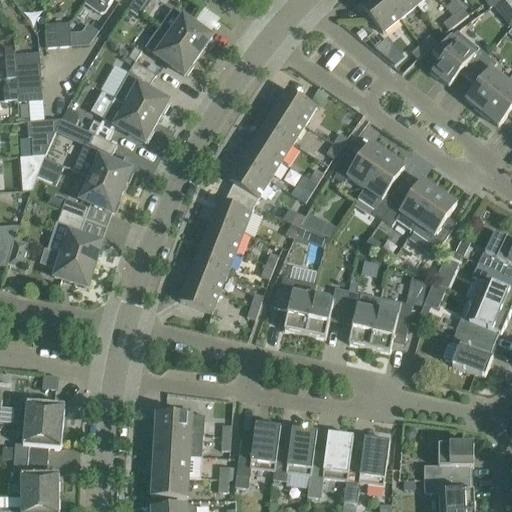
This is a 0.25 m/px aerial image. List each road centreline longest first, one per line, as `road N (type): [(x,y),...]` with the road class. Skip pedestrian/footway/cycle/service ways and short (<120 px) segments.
road 1 (residential): [(126,326),(169,203),(217,112),(268,41)]
road 2 (residential): [(493,179),(462,175),(268,41)]
road 3 (residential): [(493,179),(481,149),(301,4)]
road 4 (residential): [(385,396),(364,411),(247,395)]
road 5 (residential): [(385,396),(370,380),(253,354)]
road 6 (residential): [(106,511),(115,377)]
road 7 (residential): [(247,395),(115,377)]
road 8 (residential): [(253,354),(126,326)]
road 9 (residential): [(126,326),(0,299)]
road 10 (residential): [(511,421),(385,396)]
